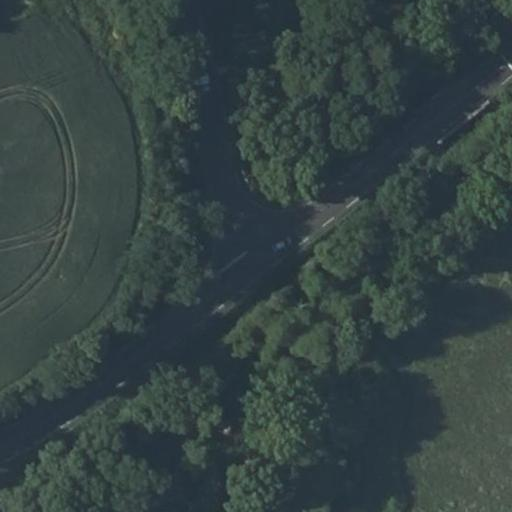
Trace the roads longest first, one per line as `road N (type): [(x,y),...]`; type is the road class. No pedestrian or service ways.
road 1 (tertiary): [(257,259),(511,57)]
road 2 (tertiary): [(0,449),(172,330),(257,259)]
road 3 (unclassified): [(182,0),(234,225),(257,259)]
